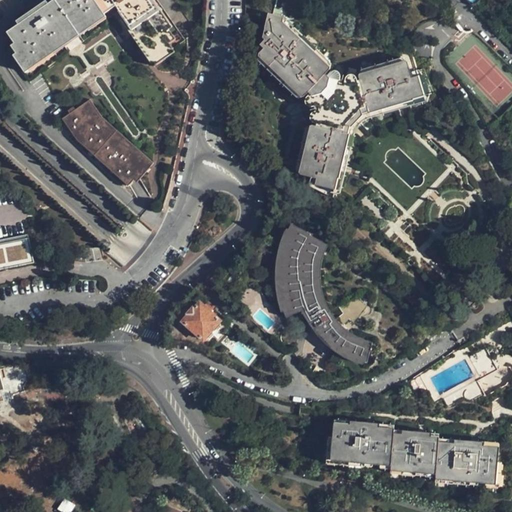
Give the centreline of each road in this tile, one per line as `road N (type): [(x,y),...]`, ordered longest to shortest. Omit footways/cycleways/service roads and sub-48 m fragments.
road 1 (residential): [(160,254),(0,109)]
road 2 (residential): [(165,296),(250,213),(249,194),(200,158)]
road 3 (residential): [(0,142),(143,273)]
road 4 (tertiary): [(276,511),(227,469),(158,374)]
road 5 (tertiary): [(158,374),(161,400),(243,511)]
road 6 (residential): [(200,158),(223,0)]
